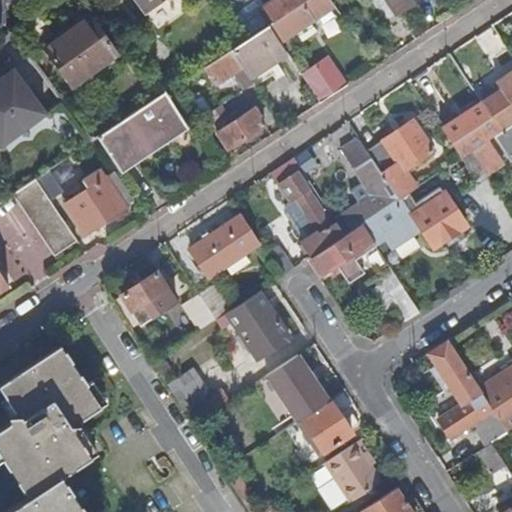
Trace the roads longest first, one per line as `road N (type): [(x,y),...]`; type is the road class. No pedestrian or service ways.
road 1 (residential): [(0,335),(511,0)]
road 2 (residential): [(511,275),(358,373)]
road 3 (residential): [(358,373),(448,511)]
